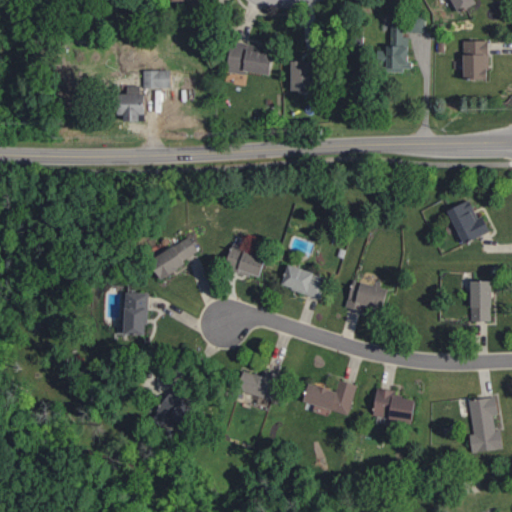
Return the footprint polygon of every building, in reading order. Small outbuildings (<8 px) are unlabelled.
[(444,0),(451,11),(468,1),(467,0),(444,0)] [(399,46),(405,46),(405,36),(399,36),(399,25),(386,25),(386,45),(378,44),(378,50),(370,50),(370,62),(379,62),(379,71),(399,71),(399,46)] [(221,71),(261,73),(262,51),(244,50),(244,41),(222,40),(221,71)] [(456,53),(456,78),(477,78),(477,68),(486,68),(485,40),(459,40),(459,53),(456,53)] [(283,89),(293,89),(294,59),(283,59),(283,89)] [(167,69),(140,69),(140,87),(167,87),(167,69)] [(137,113),(136,85),(121,85),(121,93),(103,93),(104,114),(115,113),(115,121),(131,120),(131,114),(137,113)] [(442,207),(453,242),(486,232),(481,215),(473,217),(467,199),(442,207)] [(139,262),(150,279),(194,251),(184,234),(139,262)] [(261,261),(225,247),(218,263),(254,277),(261,261)] [(274,284),(311,296),(318,275),(280,263),(274,284)] [(377,310),(383,290),(349,279),(340,306),(351,309),(353,302),(377,310)] [(468,320),(481,320),(482,281),(465,280),(464,308),(469,308),(468,320)] [(129,334),(151,335),(152,293),(130,292),(129,334)] [(227,389),(251,396),(256,376),(232,370),(227,389)] [(292,400),(343,415),(352,385),(335,380),(331,392),(297,382),(292,400)] [(408,420),(410,399),(390,397),(390,390),(369,387),(365,416),(408,420)] [(185,389),(157,400),(166,422),(179,417),(183,428),(198,422),(185,389)] [(498,449),(496,430),(491,430),(490,416),(493,415),(491,397),(466,399),(470,434),(464,435),(466,452),(498,449)]
